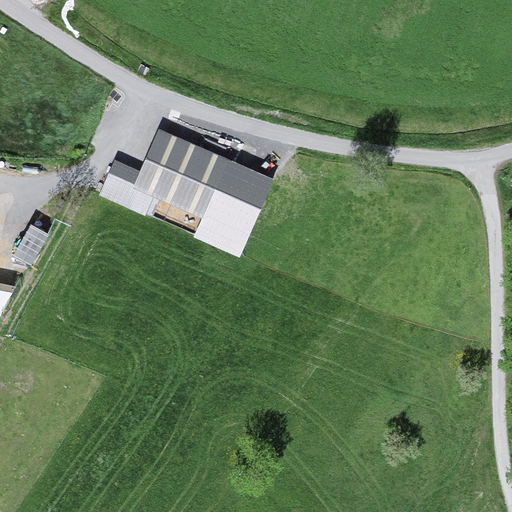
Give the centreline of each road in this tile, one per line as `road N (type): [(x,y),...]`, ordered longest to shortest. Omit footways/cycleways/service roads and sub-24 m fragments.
road 1 (track): [(511,143),(464,155),(292,137),(143,89),(9,0)]
road 2 (track): [(464,155),(495,239),(498,474),(511,508)]
